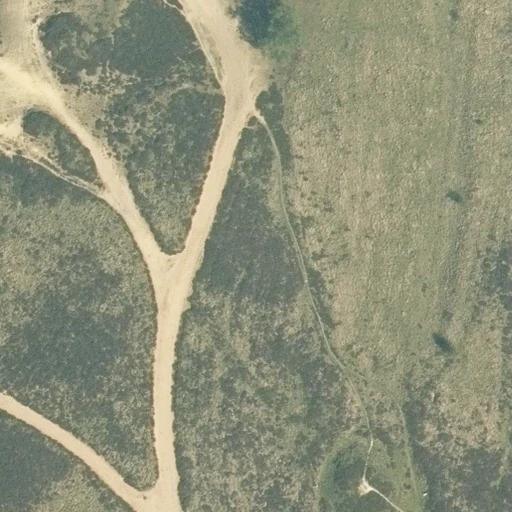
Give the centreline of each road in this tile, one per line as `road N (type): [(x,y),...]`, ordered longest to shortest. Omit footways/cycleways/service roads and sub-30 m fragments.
road 1 (track): [(203,0),(244,76),(239,115),(170,290),(160,381),(169,511)]
road 2 (track): [(0,401),(70,443),(154,511)]
road 3 (track): [(0,65),(67,113),(120,188)]
road 4 (track): [(120,188),(0,128)]
